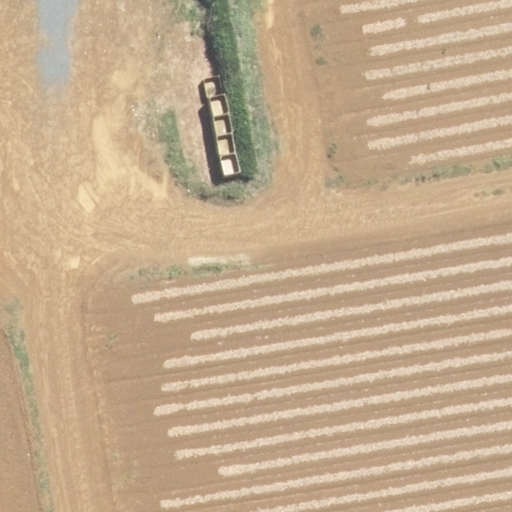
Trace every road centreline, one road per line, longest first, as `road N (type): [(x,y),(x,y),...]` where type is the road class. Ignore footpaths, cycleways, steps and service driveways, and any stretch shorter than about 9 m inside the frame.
road 1 (track): [(96,511),(50,225),(49,132)]
road 2 (unclassified): [(49,132),(55,0)]
